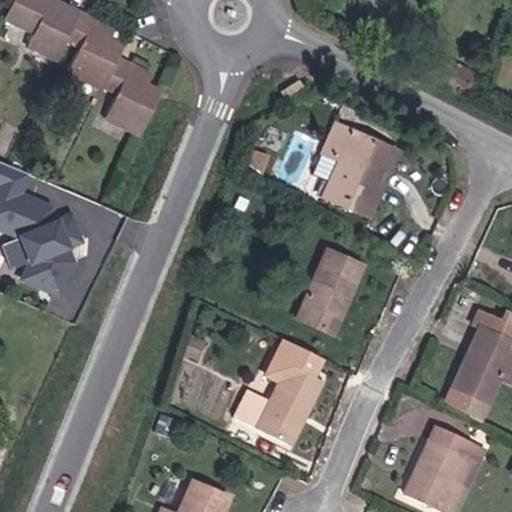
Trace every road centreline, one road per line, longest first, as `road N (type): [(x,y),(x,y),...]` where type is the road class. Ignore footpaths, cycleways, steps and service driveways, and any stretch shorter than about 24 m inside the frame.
road 1 (tertiary): [(50,511),(215,106),(224,55)]
road 2 (residential): [(320,511),(506,145)]
road 3 (residential): [(506,145),(269,30)]
